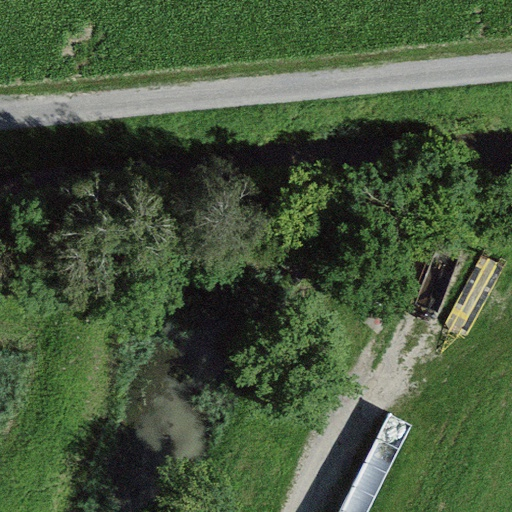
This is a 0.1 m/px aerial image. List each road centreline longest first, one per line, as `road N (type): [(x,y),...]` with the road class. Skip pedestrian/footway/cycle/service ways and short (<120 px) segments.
road 1 (track): [(511,69),(0,117)]
road 2 (track): [(305,511),(362,358),(388,311)]
